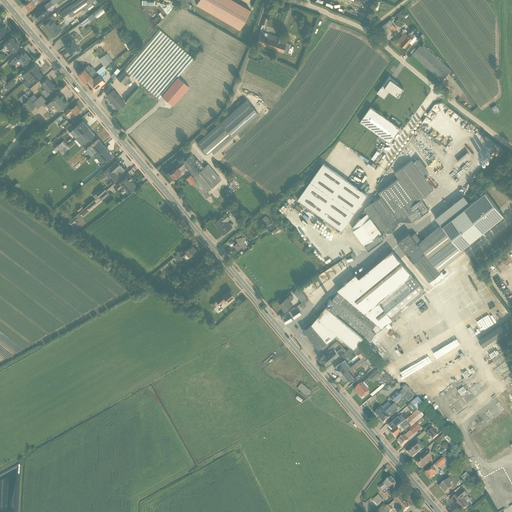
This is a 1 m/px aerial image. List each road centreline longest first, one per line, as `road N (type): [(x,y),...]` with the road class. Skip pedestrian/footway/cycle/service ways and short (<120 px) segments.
road 1 (secondary): [(435,511),(2,0)]
road 2 (unclassified): [(511,145),(402,58)]
road 3 (unclassified): [(289,0),(368,29),(402,58)]
